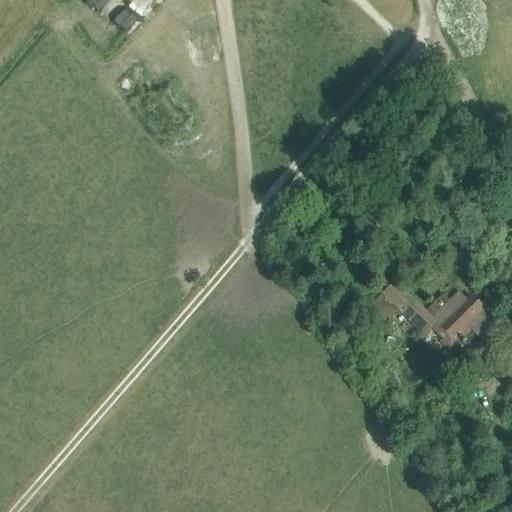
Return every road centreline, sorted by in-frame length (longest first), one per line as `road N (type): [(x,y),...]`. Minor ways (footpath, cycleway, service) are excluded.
road 1 (track): [(432,30),(13,511)]
road 2 (track): [(511,192),(432,30)]
